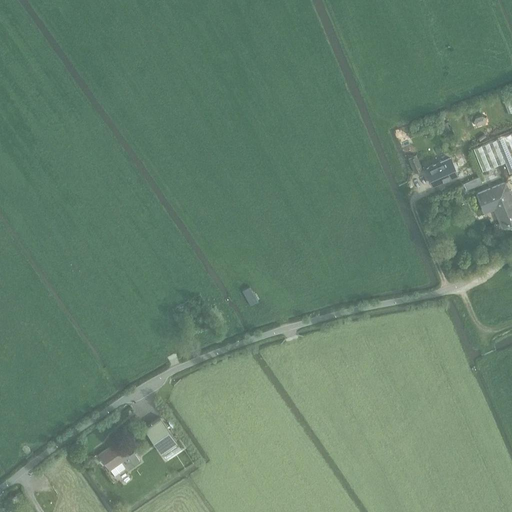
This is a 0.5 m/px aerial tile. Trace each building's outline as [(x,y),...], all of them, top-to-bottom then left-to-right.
[(452,129),(449,121),(438,124),(441,133),(452,129)] [(511,132),(473,148),(482,171),(504,162),(509,173),(511,171),(511,132)] [(456,156),(451,159),(448,152),(435,157),(438,165),(427,169),(433,184),(457,174),(460,182),(479,174),(471,153),(466,155),(470,164),(467,165),(462,153),(455,156),(456,156)] [(414,172),(422,169),(416,155),(408,158),(414,172)] [(511,215),(511,213),(511,212),(511,200),(509,194),(510,194),(510,193),(509,193),(505,183),(478,195),(485,212),(494,208),(502,226),(511,221),(511,215)] [(251,285),(243,289),(252,305),(260,300),(251,285)] [(160,417),(145,428),(144,428),(161,453),(162,453),(166,459),(181,449),(176,442),(177,442),(160,417)] [(119,441),(99,455),(110,470),(115,476),(126,468),(127,470),(140,461),(134,452),(129,455),(119,441)] [(124,482),(130,478),(126,471),(120,475),(124,482)]
